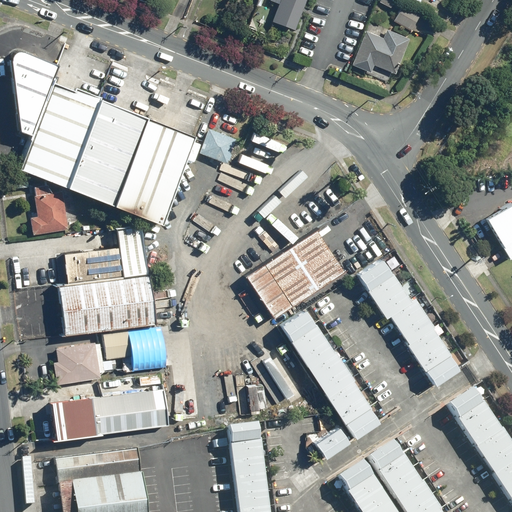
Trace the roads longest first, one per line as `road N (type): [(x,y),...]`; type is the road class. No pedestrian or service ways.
road 1 (primary): [(44,0),(337,120),(379,163)]
road 2 (primary): [(379,163),(511,366)]
road 3 (tertiary): [(379,163),(404,144),(493,0)]
